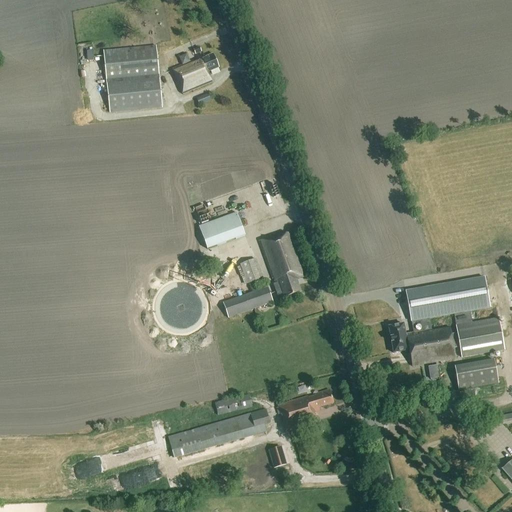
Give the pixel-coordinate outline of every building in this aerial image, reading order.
[(110,113),(162,108),(156,45),(104,50),(110,113)] [(213,54),(191,63),(191,62),(172,70),(183,96),(212,84),(208,74),(219,69),(213,54)] [(196,99),(199,107),(211,102),(208,94),(196,99)] [(207,250),(245,236),(237,213),(199,227),(207,250)] [(296,281),(305,277),(290,234),(280,236),(280,234),(259,241),(273,279),(274,278),(276,284),(273,285),(279,300),(300,293),(296,281)] [(244,285),(263,279),(256,260),(241,265),(245,277),(242,278),(244,285)] [(432,331),(430,320),(454,316),(456,334),(452,335),(454,349),(460,348),(462,357),(502,351),(497,319),(472,323),(470,313),(490,309),(485,278),(405,292),(413,334),(407,335),(405,329),(390,332),(395,358),(410,355),(412,368),(456,360),(450,327),(432,331)] [(228,319),(273,303),(267,287),(223,303),(228,319)] [(497,385),(493,361),(454,368),(458,392),(497,385)] [(319,408),(333,404),(329,390),(314,395),(314,397),(309,398),(308,397),(278,406),(285,431),(316,421),(314,413),(320,411),(319,408)] [(218,416),(252,408),(249,395),(215,403),(218,416)] [(266,434),(264,426),(269,424),(265,409),(168,437),(172,451),(174,459),(266,434)] [(270,457),(282,454),(281,448),(268,451),(270,457)] [(511,460),(502,469),(511,480),(511,460)]
